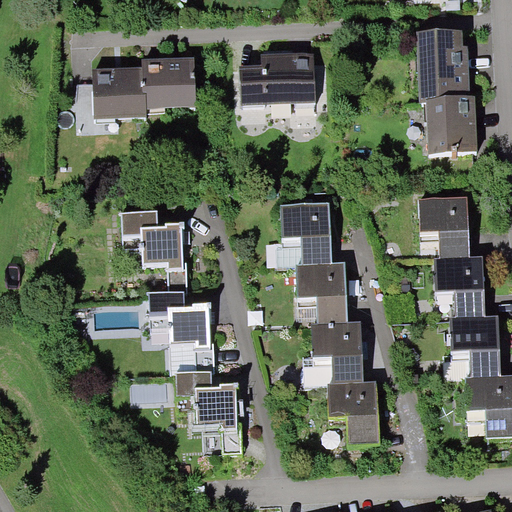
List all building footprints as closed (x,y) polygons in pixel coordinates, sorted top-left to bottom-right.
[(469,41),(421,42),(422,103),(470,102),(469,41)] [(314,109),(312,62),(242,66),(244,112),(314,109)] [(194,112),(191,67),(145,70),(148,114),(194,112)] [(145,122),(143,77),(96,80),(99,124),(145,122)] [(427,108),(429,160),(481,158),(480,106),(427,108)] [(470,262),(468,201),(420,202),(421,237),(437,237),(438,263),(470,262)] [(333,274),(331,213),(283,214),(284,249),(300,249),(301,275),(333,274)] [(159,219),(125,220),(125,245),(145,244),(146,271),(171,271),(172,299),(191,298),(190,271),(186,271),(185,237),(188,236),(188,232),(169,233),(169,237),(160,237),(159,219)] [(487,322),(485,261),(437,263),(438,298),(455,297),(455,323),(487,322)] [(350,334),(348,273),(300,275),(301,310),(317,309),(318,335),(350,334)] [(156,296),(170,296),(170,277),(156,277),(156,296)] [(186,300),(151,301),(152,326),(172,326),(172,352),(198,352),(198,380),(217,379),(216,352),(212,352),(211,318),(214,318),(214,313),(195,314),(196,318),(187,318),(186,300)] [(501,384),(499,323),(451,325),(452,360),(469,359),(469,385),(501,384)] [(364,396),(362,335),(314,337),(315,371),(332,371),(332,397),(364,396)] [(213,380),(178,381),(179,406),(198,405),(199,432),(224,432),(225,460),(244,459),(243,432),(239,432),(238,398),(241,398),(241,393),(222,394),(222,398),(213,398),(213,380)] [(511,444),(511,383),(469,385),(470,420),(486,420),(487,446),(511,444)] [(382,457),(380,396),(332,397),(333,432),(349,432),(350,458),(382,457)]
